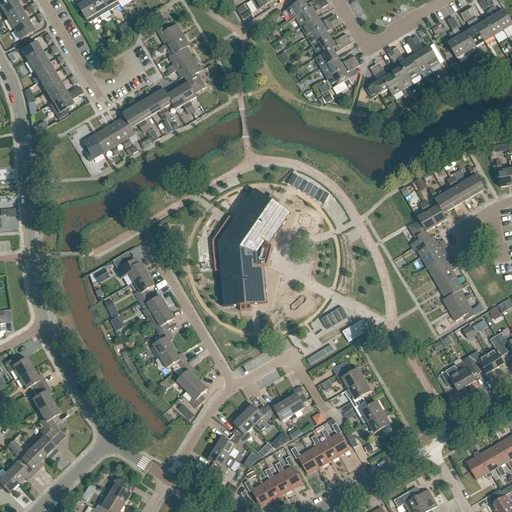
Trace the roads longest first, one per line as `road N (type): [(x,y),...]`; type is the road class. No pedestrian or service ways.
road 1 (residential): [(44,328),(32,278),(20,122),(0,62)]
road 2 (residential): [(125,53),(136,71),(96,93),(42,0)]
road 3 (residential): [(234,387),(149,247)]
road 4 (residential): [(450,0),(369,48),(340,0)]
road 5 (residential): [(312,511),(430,445)]
road 6 (residential): [(111,437),(44,328)]
road 7 (residential): [(325,413),(285,359),(234,387)]
